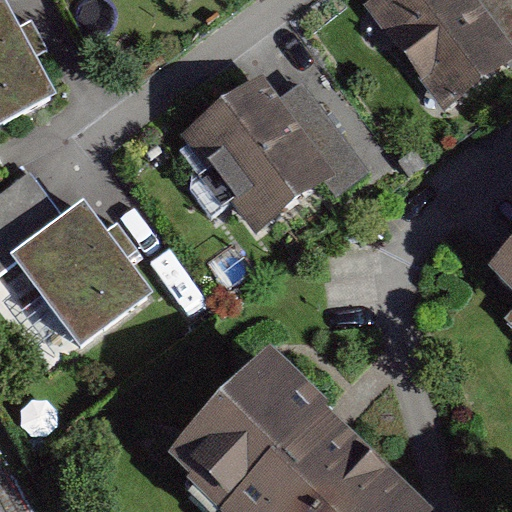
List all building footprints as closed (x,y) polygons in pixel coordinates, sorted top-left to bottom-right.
[(511,61),(470,0),(388,0),(368,14),(442,123),(511,75),(511,61)] [(0,8),(0,137),(58,107),(3,6),(0,8)] [(266,85),(182,146),(258,249),(341,188),(266,85)] [(0,273),(11,266),(68,226),(32,177),(0,200),(0,273)] [(68,226),(11,266),(80,365),(158,311),(89,212),(68,226)] [(511,269),(498,288),(511,298),(511,269)] [(418,511),(270,364),(162,472),(202,511),(418,511)]
